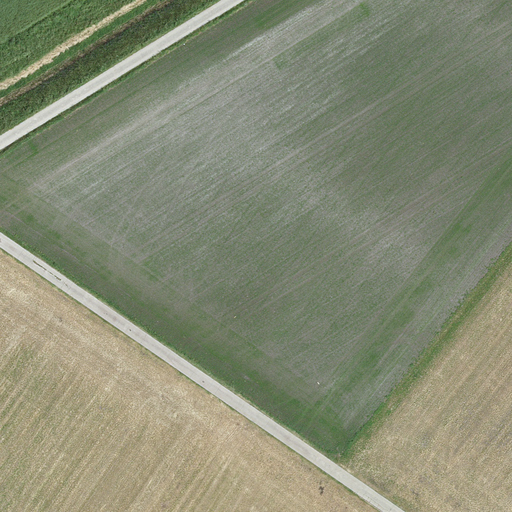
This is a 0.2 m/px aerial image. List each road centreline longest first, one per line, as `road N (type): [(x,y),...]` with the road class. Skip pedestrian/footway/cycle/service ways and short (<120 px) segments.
road 1 (track): [(0,239),(394,511)]
road 2 (track): [(233,0),(0,143)]
